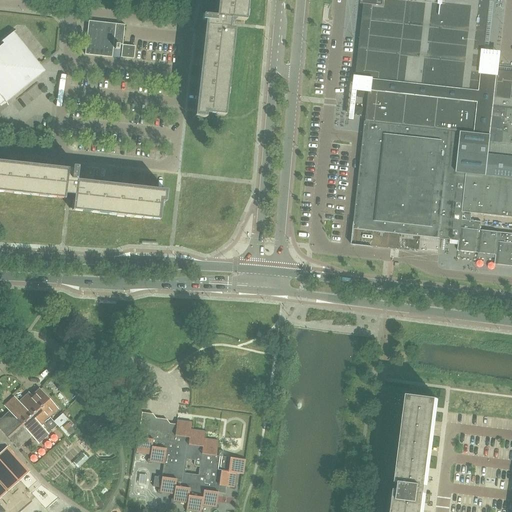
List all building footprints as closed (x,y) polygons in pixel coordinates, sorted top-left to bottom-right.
[(216,0),(216,8),(201,7),(200,16),(202,16),(201,20),(201,19),(196,29),(204,33),(194,116),(200,117),(200,114),(223,116),(232,29),(228,28),(229,20),(244,21),(245,0),(216,0)] [(511,72),(497,71),(496,74),(488,73),(482,73),(490,2),(490,0),(364,0),(364,4),(356,76),(356,79),(372,80),(371,90),(369,90),(369,92),(366,121),(365,121),(352,244),(396,249),(440,254),(441,237),(451,238),(459,239),(458,250),(459,250),(459,249),(462,250),(475,251),(477,251),(477,252),(478,252),(479,252),(481,252),(494,253),(496,251),(496,254),(495,264),(496,264),(497,261),(499,264),(511,265),(511,233),(509,233),(500,232),(501,232),(499,231),(499,232),(481,230),(482,221),(471,220),(472,212),(473,212),(482,213),(492,214),(501,215),(511,216),(511,72)] [(112,58),(122,59),(122,58),(129,59),(134,59),(136,49),(136,47),(130,46),(123,46),(124,41),(124,35),(125,31),(125,27),(125,26),(99,23),(89,22),(87,33),(85,55),(112,58)] [(0,104),(4,101),(42,71),(14,35),(12,33),(1,42),(3,44),(0,46),(0,104)] [(77,167),(76,167),(75,166),(74,165),(73,164),(72,164),(71,163),(70,163),(68,163),(67,162),(66,162),(64,163),(64,165),(64,166),(63,166),(62,167),(61,167),(61,168),(60,169),(0,162),(0,189),(65,197),(65,194),(74,195),(72,209),(159,218),(162,197),(164,197),(165,191),(86,182),(87,167),(77,166),(77,167)] [(57,410),(39,390),(39,389),(32,396),(29,393),(28,394),(48,417),(49,417),(57,410)] [(49,417),(48,417),(28,394),(19,402),(15,397),(5,406),(9,411),(0,419),(0,428),(17,448),(31,435),(38,443),(57,425),(49,417)] [(410,395),(399,483),(402,483),(401,490),(390,488),(386,511),(424,511),(425,503),(427,493),(430,470),(438,398),(410,395)] [(221,413),(198,410),(196,422),(220,425),(221,413)] [(172,503),(173,503),(174,503),(175,502),(175,501),(187,503),(186,509),(198,511),(203,511),(203,510),(202,510),(202,509),(201,509),(202,504),(214,506),(214,507),(214,508),(215,509),(216,509),(217,509),(218,509),(219,508),(219,507),(219,506),(218,505),(217,504),(219,493),(224,494),(225,486),(231,487),(231,488),(232,489),(233,490),(234,490),(235,490),(236,489),(236,488),(236,487),(236,486),(235,485),(234,485),(236,473),(243,474),(245,459),(222,456),(222,454),(218,454),(218,455),(217,455),(219,441),(204,439),(205,432),(191,430),(192,423),(177,421),(178,420),(177,420),(176,428),(169,427),(170,423),(167,419),(156,418),(153,414),(142,412),(136,449),(135,449),(134,450),(134,451),(134,452),(134,453),(135,454),(136,454),(137,454),(138,453),(139,452),(150,454),(149,457),(148,458),(147,458),(147,459),(147,460),(147,461),(147,462),(148,462),(149,462),(150,462),(151,462),(151,461),(164,463),(162,477),(155,476),(153,485),(161,487),(160,489),(159,489),(158,490),(158,491),(157,491),(157,492),(158,493),(159,494),(160,494),(161,494),(162,493),(162,492),(174,494),(173,498),(172,498),(171,499),(170,500),(170,501),(171,502),(172,503)] [(103,415),(102,416),(90,428),(94,432),(107,419),(103,415)] [(67,421),(62,426),(66,431),(71,426),(67,421)] [(97,446),(97,454),(109,454),(109,446),(107,446),(107,445),(100,444),(100,446),(97,446)] [(0,498),(8,491),(29,472),(7,447),(0,453),(0,498)] [(83,453),(72,464),(78,469),(88,459),(83,453)]
